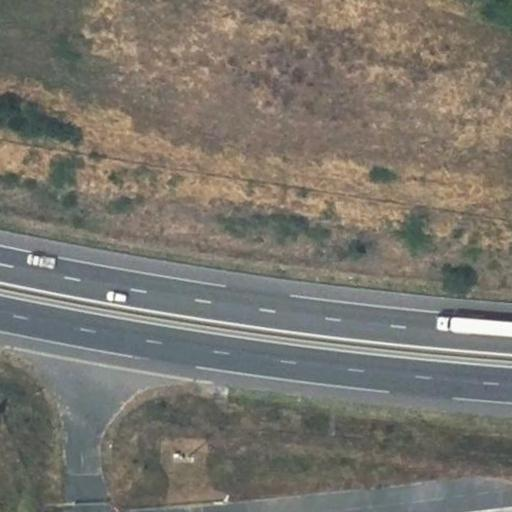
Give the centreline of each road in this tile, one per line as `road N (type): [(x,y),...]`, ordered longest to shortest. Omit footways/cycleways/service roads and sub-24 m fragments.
road 1 (motorway): [(0,320),(77,339),(511,393)]
road 2 (motorway): [(511,339),(143,296),(0,267)]
